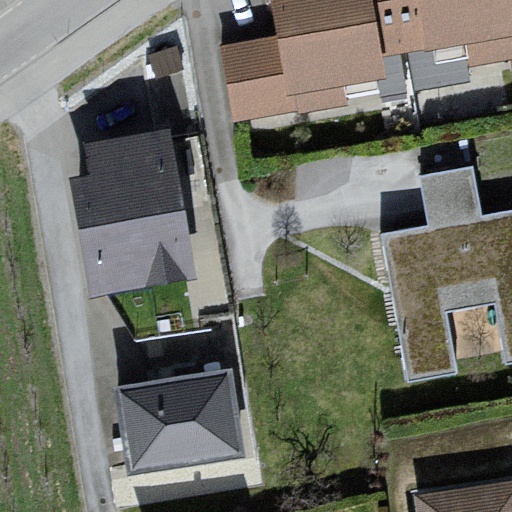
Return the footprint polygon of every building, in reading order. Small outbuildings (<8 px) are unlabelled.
[(432,55),(423,0),(299,0),(300,1),(279,8),(286,43),(296,90),(349,83),(400,76),(393,56),(432,55)] [(511,42),(511,0),(423,0),(432,55),(511,42)] [(296,90),(286,43),(228,50),(245,119),(354,113),(349,83),(296,90)] [(180,139),(95,150),(101,184),(79,190),(101,301),(205,286),(180,139)] [(434,233),(392,240),(416,384),(462,377),(451,313),(502,304),(511,361),(511,220),(488,224),(479,174),(426,183),(434,233)] [(240,377),(124,393),(133,473),(249,454),(240,377)] [(511,511),(511,488),(421,500),(422,511),(511,511)]
